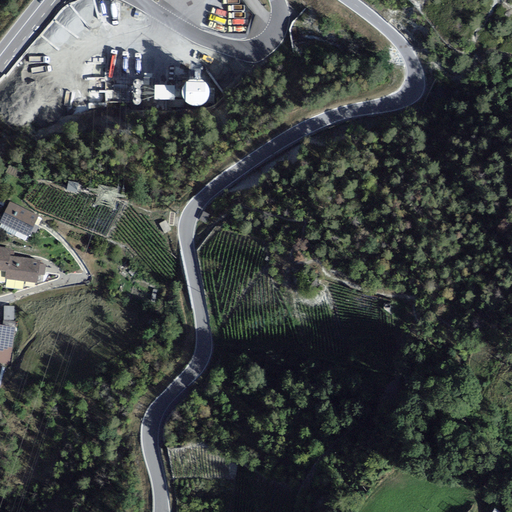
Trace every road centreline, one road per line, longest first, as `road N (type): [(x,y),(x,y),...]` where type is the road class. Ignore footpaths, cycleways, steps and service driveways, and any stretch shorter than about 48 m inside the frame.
road 1 (tertiary): [(352,0),(405,45),(419,85),(400,101),(316,123),(193,211),(188,236),(208,354),(154,422),(166,511)]
road 2 (track): [(296,511),(317,464),(386,397),(398,314)]
road 3 (tertiary): [(148,0),(231,47),(266,42),(279,24),(277,0)]
